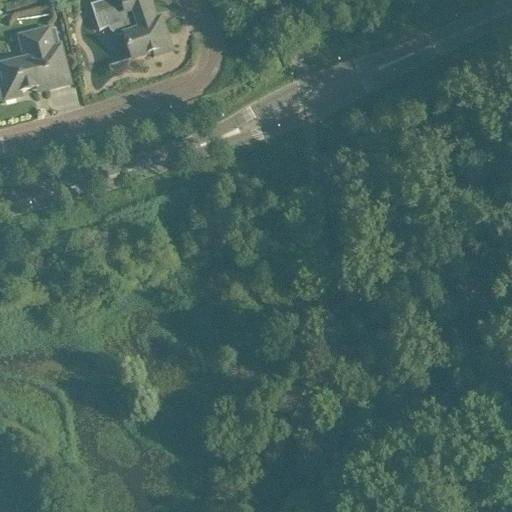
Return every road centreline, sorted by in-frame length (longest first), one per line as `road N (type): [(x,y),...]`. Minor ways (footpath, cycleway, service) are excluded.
road 1 (residential): [(0,143),(194,85),(216,47),(194,0)]
road 2 (secondary): [(403,58),(304,84),(204,144)]
road 3 (secondary): [(204,144),(307,115),(403,58)]
road 4 (secondary): [(0,206),(204,144)]
